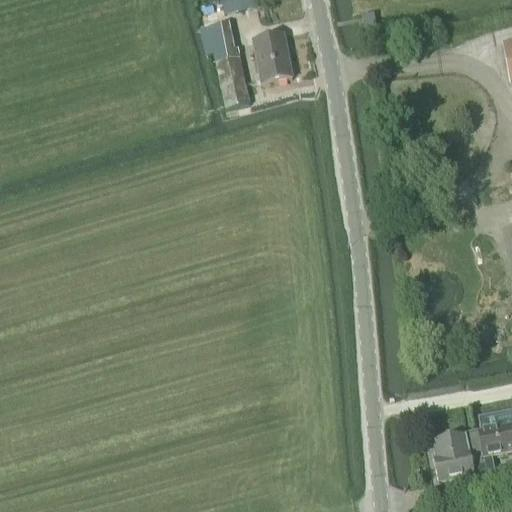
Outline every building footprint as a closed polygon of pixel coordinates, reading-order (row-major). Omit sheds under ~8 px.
[(256,8),(253,0),(219,0),(224,17),(240,13),(240,12),(256,8)] [(362,19),(364,31),(376,29),(374,16),(362,19)] [(232,53),(227,28),(200,34),(206,60),(213,59),(233,55),(232,53)] [(292,82),(284,40),(284,39),(252,46),(261,89),(292,82)] [(511,43),(502,45),(511,88),(511,87),(511,43)] [(226,115),(249,109),(237,52),(232,53),(233,55),(213,59),(226,115)] [(511,425),(511,411),(479,418),(482,432),(511,425)] [(511,430),(467,440),(471,457),(478,456),(479,463),(485,461),(486,463),(487,462),(511,457),(511,430)] [(471,457),(467,440),(434,446),(438,463),(434,464),(439,487),(490,478),(487,462),(486,463),(485,461),(479,463),(478,456),(471,457)]
